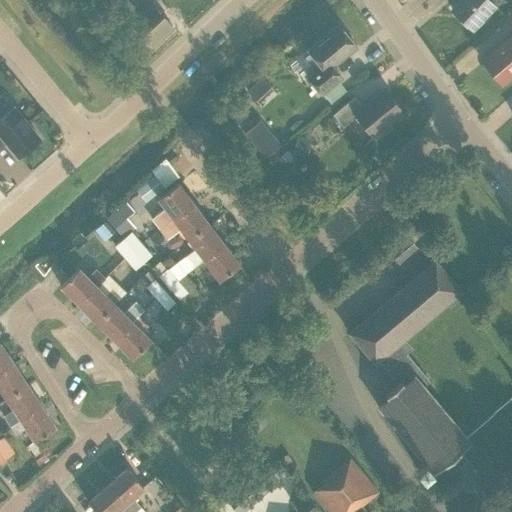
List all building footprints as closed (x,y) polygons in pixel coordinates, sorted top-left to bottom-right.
[(458,0),(451,8),(471,27),(496,0),(458,0)] [(152,46),(172,27),(150,4),(130,23),(152,46)] [(332,66),(356,46),(338,24),(307,50),(320,66),(307,77),(321,94),(341,77),(332,66)] [(511,35),(482,61),(501,83),(511,73),(511,35)] [(260,78),(248,89),(257,98),(269,87),(260,78)] [(372,137),(402,112),(383,89),(362,106),(354,96),(332,114),(342,126),(355,116),(372,137)] [(280,125),(293,115),(287,106),(273,117),(280,125)] [(0,147),(6,142),(18,156),(39,138),(13,107),(0,117),(0,147)] [(258,120),(243,134),(264,158),(280,143),(258,120)] [(163,186),(155,176),(136,190),(144,200),(163,186)] [(150,218),(159,229),(193,204),(177,183),(157,198),(164,207),(150,218)] [(188,239),(208,224),(193,204),(159,229),(166,239),(180,229),(188,239)] [(134,226),(117,207),(105,218),(122,237),(130,229),(134,226)] [(203,259),(223,244),(208,224),(188,239),(195,248),(184,256),(192,267),(203,259)] [(132,250),(141,242),(130,230),(122,237),(132,250)] [(132,250),(122,237),(113,245),(123,256),(124,257),(132,250)] [(141,242),(132,250),(143,262),(152,254),(141,242)] [(223,244),(203,259),(219,280),(239,265),(223,244)] [(135,269),(143,262),(132,250),(124,257),(135,269)] [(460,291),(434,260),(348,332),(374,363),(378,360),(397,383),(384,394),(387,397),(378,407),(424,462),(416,468),(423,476),(430,470),(433,473),(443,464),(451,473),(467,460),(460,450),(470,442),(422,385),(428,380),(397,344),(446,303),(448,307),(459,298),(456,295),(460,291)] [(167,287),(177,278),(167,266),(157,274),(167,287)] [(60,285),(79,304),(97,287),(102,281),(92,271),(87,277),(78,268),(60,285)] [(155,298),(164,289),(154,277),(153,278),(144,286),(155,298)] [(188,290),(177,278),(167,287),(178,299),(188,290)] [(97,287),(79,304),(96,321),(114,303),(97,287)] [(175,301),(164,289),(155,298),(166,310),(175,302),(175,301)] [(114,303),(96,321),(114,339),(132,322),(144,309),(135,300),(122,312),(114,303)] [(132,322),(114,339),(132,357),(150,340),(132,322)] [(0,370),(12,363),(0,343),(0,370)] [(0,389),(6,398),(26,384),(12,363),(0,370),(0,389)] [(273,368),(256,388),(272,402),(289,381),(273,368)] [(20,419),(40,405),(26,384),(6,398),(13,409),(3,415),(10,425),(20,419)] [(54,427),(40,405),(20,419),(34,440),(54,427)] [(227,436),(246,420),(234,405),(215,421),(227,436)] [(0,452),(5,459),(14,452),(3,436),(0,437),(0,452)] [(20,460),(30,475),(44,466),(35,451),(20,460)] [(366,511),(361,505),(377,492),(349,458),(323,480),(324,481),(312,491),(329,511),(366,511)] [(236,511),(241,511),(285,474),(272,459),(226,500),(236,511)] [(107,484),(131,511),(144,511),(131,496),(142,486),(126,467),(107,484)] [(131,511),(107,484),(87,501),(96,511),(112,511),(115,510),(116,511),(131,511)] [(297,511),(310,511),(316,507),(309,499),(296,510),(297,511)]
